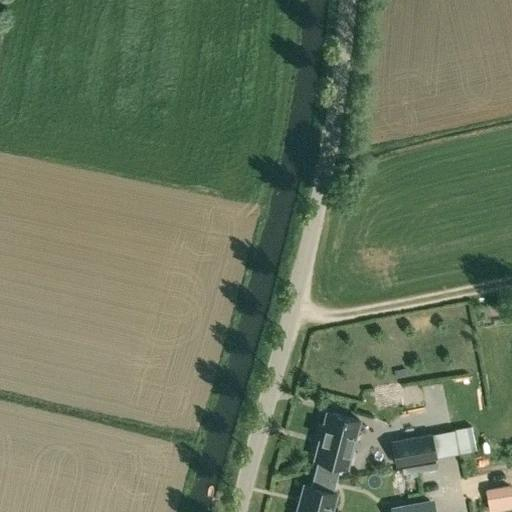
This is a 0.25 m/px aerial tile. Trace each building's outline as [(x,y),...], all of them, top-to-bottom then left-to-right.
[(314,473),(336,479),(340,465),(346,467),(359,420),(327,411),(314,458),(317,459),(314,473)] [(452,430),(456,453),(474,450),(470,426),(452,430)] [(396,464),(435,457),(431,433),(392,441),(396,464)] [(333,491),(336,479),(314,473),(310,485),(304,484),(296,511),(330,511),(336,492),(333,491)] [(433,511),(432,503),(393,510),(392,511),(433,511)]
